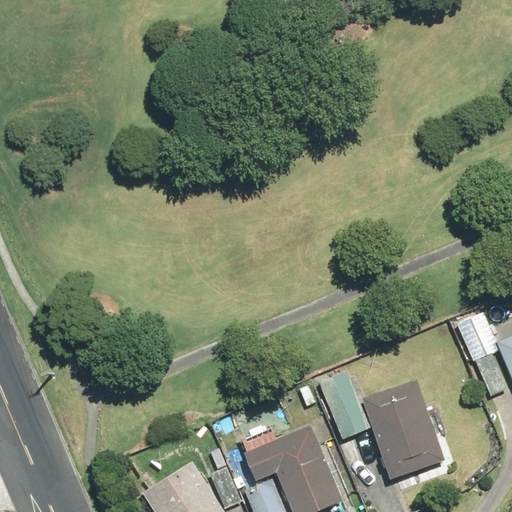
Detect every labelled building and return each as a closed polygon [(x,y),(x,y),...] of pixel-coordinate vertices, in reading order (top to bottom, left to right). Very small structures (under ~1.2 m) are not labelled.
[(479,313),(456,323),(491,396),(508,388),(489,350),(495,347),(479,313)] [(511,329),(496,336),(511,374),(511,329)] [(344,370),(318,381),(340,437),(366,426),(344,370)] [(419,374),(363,392),(389,474),(445,455),(419,374)] [(300,511),(343,494),(310,418),(238,449),(251,479),(272,470),(290,511),(300,511)] [(223,439),(204,450),(217,472),(236,461),(223,439)] [(229,511),(193,454),(140,487),(155,511),(229,511)] [(280,511),(265,479),(244,489),(253,511),(280,511)]
